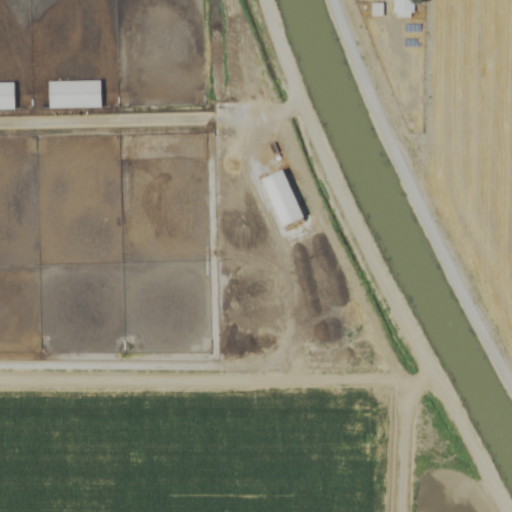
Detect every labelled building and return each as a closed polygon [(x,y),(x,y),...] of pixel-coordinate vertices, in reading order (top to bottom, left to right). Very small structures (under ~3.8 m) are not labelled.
[(396,0),(396,17),(415,17),(415,0),(396,0)] [(373,16),(385,16),(385,3),(373,3),(373,16)] [(53,108),(105,107),(105,80),(53,81),(53,108)] [(19,82),(0,82),(0,109),(19,109),(19,82)] [(269,178),(288,226),(310,217),(291,169),(269,178)]
